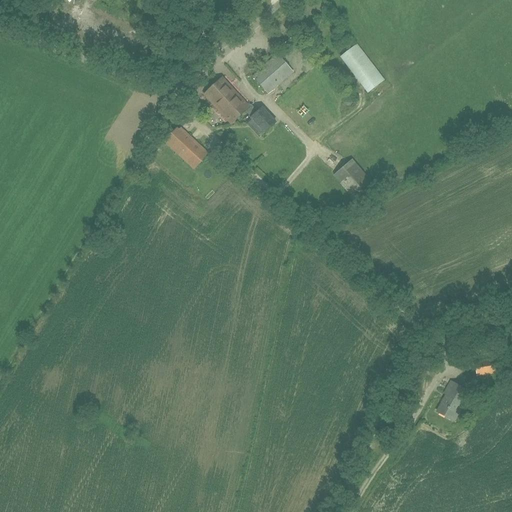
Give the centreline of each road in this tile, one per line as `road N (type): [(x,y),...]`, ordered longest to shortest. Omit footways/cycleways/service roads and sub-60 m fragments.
road 1 (track): [(347,511),(450,359),(204,133),(174,90)]
road 2 (unclassified): [(0,29),(174,90),(284,0)]
